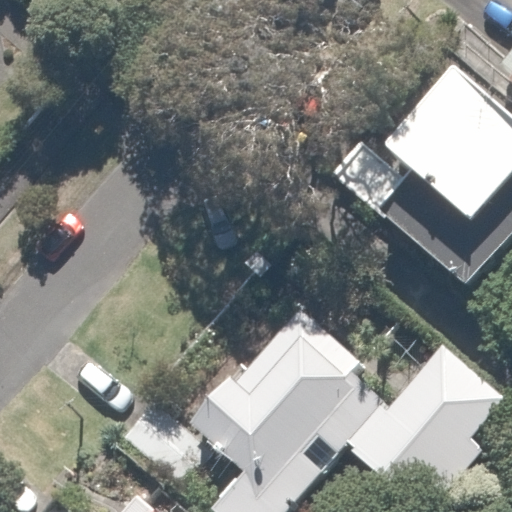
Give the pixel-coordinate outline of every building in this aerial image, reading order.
[(511,52),(499,68),(511,79),(511,52)] [(511,236),(511,121),(456,74),(347,186),(461,295),(511,236)] [(511,409),(444,350),(393,408),(355,376),(364,369),(306,315),(197,429),(216,451),(236,476),(209,509),(213,511),(294,511),(345,456),(426,511),(436,511),(494,458),(478,445),(511,409)] [(216,451),(156,404),(121,438),(189,484),(216,451)] [(152,511),(139,500),(129,511),(63,511),(57,507),(52,511),(152,511)]
